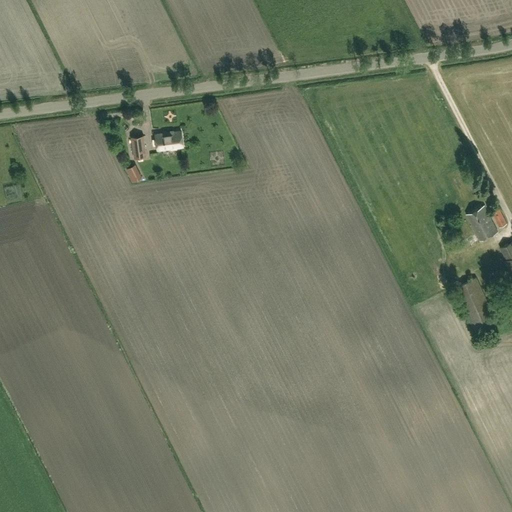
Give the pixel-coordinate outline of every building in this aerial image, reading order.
[(183,148),(181,132),(156,136),(158,152),(183,148)] [(134,159),(146,157),(144,137),(132,139),(134,159)] [(133,178),(142,174),(136,160),(127,164),(133,178)] [(498,233),(485,206),(466,215),(480,242),(498,233)] [(507,224),(499,209),(492,212),(499,227),(507,224)] [(511,243),(500,249),(506,260),(503,262),(511,280),(511,243)] [(496,325),(475,278),(455,286),(476,334),(496,325)]
